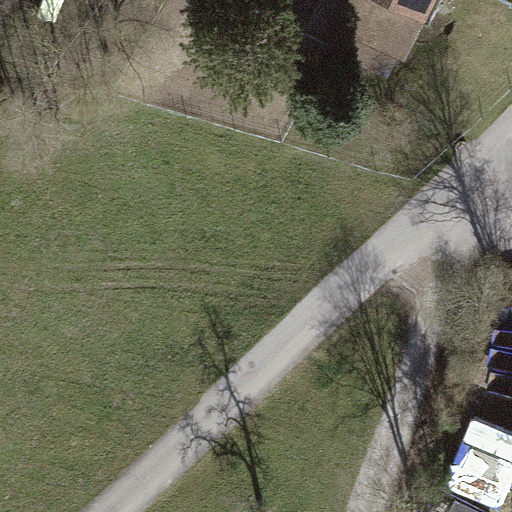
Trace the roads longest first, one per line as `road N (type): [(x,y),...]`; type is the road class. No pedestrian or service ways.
road 1 (residential): [(511,142),(112,511)]
road 2 (track): [(368,511),(428,319),(427,226)]
